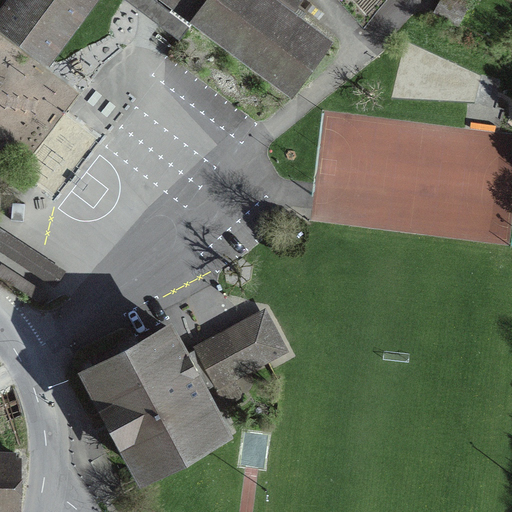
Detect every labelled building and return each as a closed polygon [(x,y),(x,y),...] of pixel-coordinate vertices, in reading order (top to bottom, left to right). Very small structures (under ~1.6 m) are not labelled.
[(0,25),(47,60),(91,0),(11,0),(0,16),(0,25)] [(166,0),(174,6),(159,26),(179,41),(194,21),(292,93),(330,42),(290,12),(298,0),(166,0)] [(442,0),(436,12),(458,24),(466,9),(448,0),(442,0)] [(24,203),(13,202),(11,220),(23,221),(24,203)] [(224,333),(233,350),(204,366),(194,349),(182,355),(167,328),(88,370),(143,472),(223,429),(202,391),(214,384),(224,403),(239,395),(230,377),(281,350),(263,315),(224,333)] [(0,501),(12,502),(13,453),(0,452),(0,501)]
